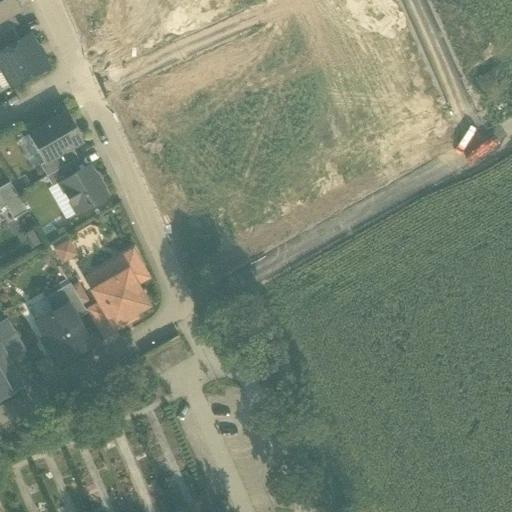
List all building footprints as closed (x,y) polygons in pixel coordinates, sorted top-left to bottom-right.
[(10,0),(0,0),(0,20),(11,14),(16,10),(10,0)] [(11,14),(0,20),(0,33),(11,27),(12,28),(17,25),(11,14)] [(11,27),(0,33),(0,52),(19,41),(12,28),(11,27)] [(19,41),(0,52),(0,91),(11,86),(11,87),(46,67),(28,36),(19,41)] [(64,114),(28,135),(44,162),(44,163),(71,148),(81,142),(64,114)] [(71,148),(44,163),(44,162),(39,165),(45,177),(66,165),(76,159),(71,148)] [(66,165),(45,177),(51,187),(58,183),(72,175),(66,165)] [(72,175),(58,183),(75,214),(106,197),(88,166),(72,175)] [(9,182),(0,187),(0,198),(4,207),(12,220),(26,211),(9,182)] [(67,239),(52,245),(58,260),(73,254),(67,239)] [(131,252),(89,276),(87,277),(88,279),(95,290),(94,290),(92,291),(93,292),(111,323),(112,324),(143,306),(145,305),(144,304),(126,274),(138,267),(139,266),(138,265),(132,253),(131,252)] [(69,284),(44,298),(52,312),(65,305),(74,320),(86,313),(69,284)] [(52,312),(35,322),(43,335),(40,337),(49,352),(52,350),(60,363),(89,346),(74,320),(65,305),(52,312)] [(25,351),(7,320),(0,323),(0,349),(7,362),(25,351)] [(0,397),(21,386),(7,362),(0,349),(0,397)]
